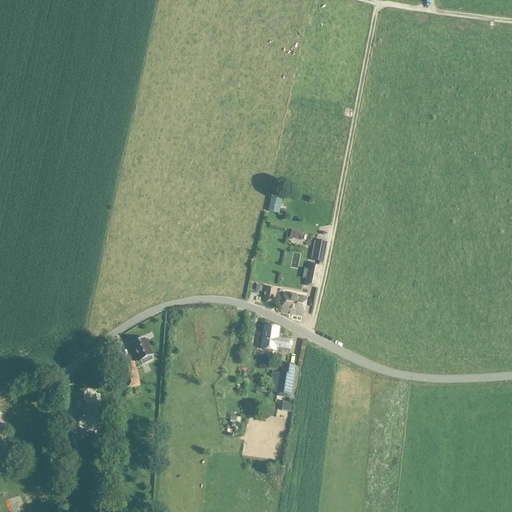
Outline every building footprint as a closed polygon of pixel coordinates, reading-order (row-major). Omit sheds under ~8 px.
[(279,215),(282,200),(271,198),(268,213),(279,215)] [(322,263),(326,244),(316,242),(312,261),(322,263)] [(321,267),(309,265),(308,271),(311,271),(309,280),(306,280),(305,286),(317,288),(321,267)] [(277,289),(265,287),(262,303),(274,305),(277,289)] [(306,298),(284,294),(281,312),(303,317),(306,298)] [(291,339),(279,337),(280,329),(262,327),(259,348),(277,351),(277,349),(289,351),(291,339)] [(142,365),(153,360),(151,356),(152,355),(144,340),(132,346),(136,355),(134,355),(138,362),(118,366),(124,390),(139,386),(135,367),(142,365)] [(289,395),(294,365),(284,364),(282,373),(273,372),(270,392),(289,395)] [(94,392),(74,393),(74,404),(75,404),(76,409),(75,409),(75,419),(95,418),(94,392)] [(293,405),(283,403),(282,412),(291,413),(293,405)] [(0,464),(11,459),(0,434),(0,464)] [(67,447),(67,460),(78,459),(77,446),(76,435),(66,436),(67,447)] [(19,453),(28,449),(25,442),(16,446),(19,453)] [(90,455),(86,447),(80,450),(83,458),(90,455)]
